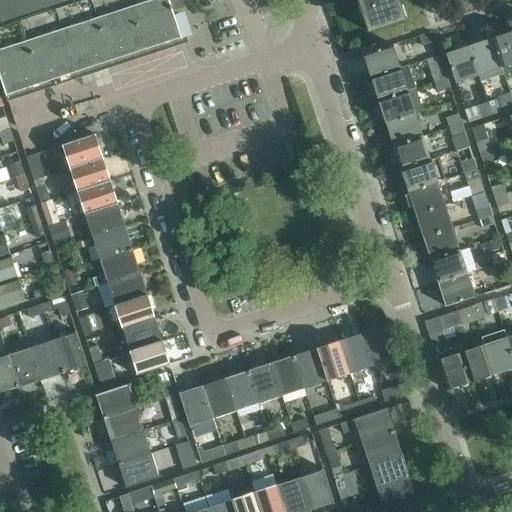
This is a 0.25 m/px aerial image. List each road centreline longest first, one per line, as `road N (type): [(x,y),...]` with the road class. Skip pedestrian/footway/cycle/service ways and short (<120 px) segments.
road 1 (residential): [(395,278),(214,330),(193,317),(121,102)]
road 2 (residential): [(395,278),(314,38)]
road 3 (residential): [(469,509),(395,278)]
road 4 (residential): [(121,102),(314,38)]
